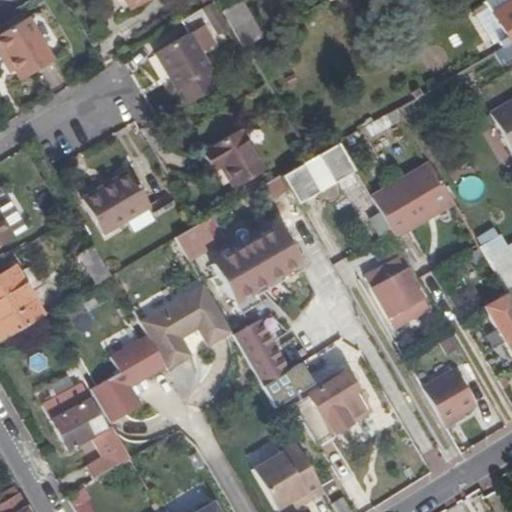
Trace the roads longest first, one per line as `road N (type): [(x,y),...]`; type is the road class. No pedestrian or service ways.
road 1 (unknown): [(443,487),(293,220)]
road 2 (unknown): [(244,511),(180,376)]
road 3 (residential): [(405,511),(511,445)]
